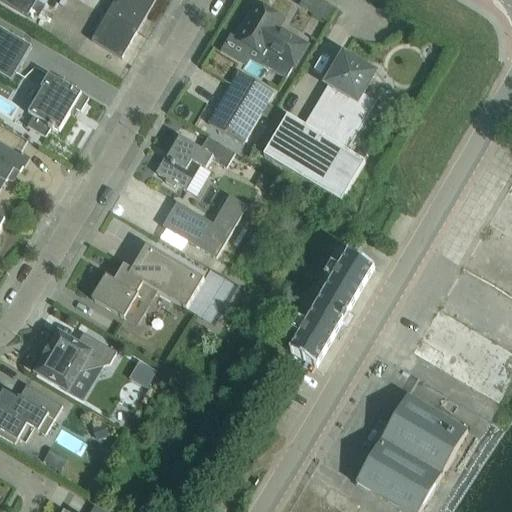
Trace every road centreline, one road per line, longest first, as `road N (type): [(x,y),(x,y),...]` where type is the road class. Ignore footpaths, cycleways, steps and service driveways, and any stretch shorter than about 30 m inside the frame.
road 1 (tertiary): [(258,511),(511,80)]
road 2 (residential): [(0,333),(203,0)]
